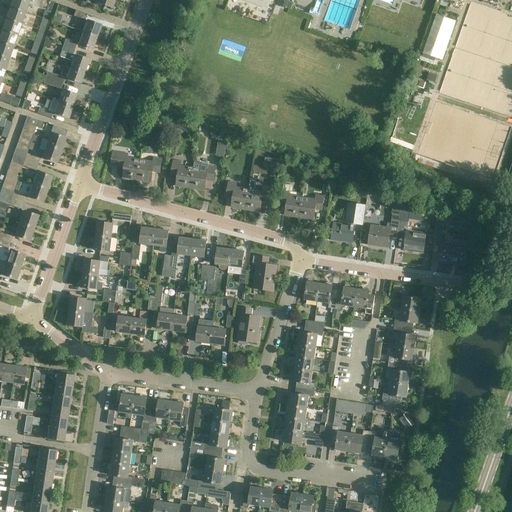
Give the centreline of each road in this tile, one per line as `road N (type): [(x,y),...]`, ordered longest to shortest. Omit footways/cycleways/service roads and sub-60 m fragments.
road 1 (residential): [(300,259),(286,239),(79,184)]
road 2 (residential): [(79,184),(144,0)]
road 3 (residential): [(450,282),(300,259)]
road 4 (residential): [(257,391),(107,374)]
road 5 (residential): [(27,319),(79,184)]
road 6 (residential): [(257,391),(300,259)]
road 7 (residential): [(87,511),(107,374)]
road 8 (residential): [(244,453),(259,470),(366,480)]
